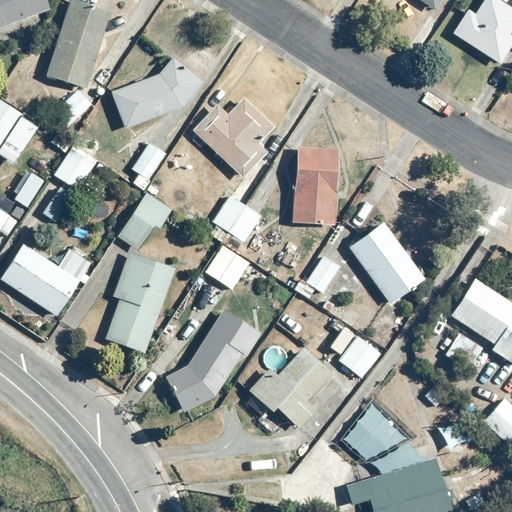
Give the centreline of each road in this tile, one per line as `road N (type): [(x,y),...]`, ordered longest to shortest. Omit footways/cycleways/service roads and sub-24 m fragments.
road 1 (residential): [(241,0),(511,167)]
road 2 (tertiary): [(0,373),(62,426),(120,511)]
